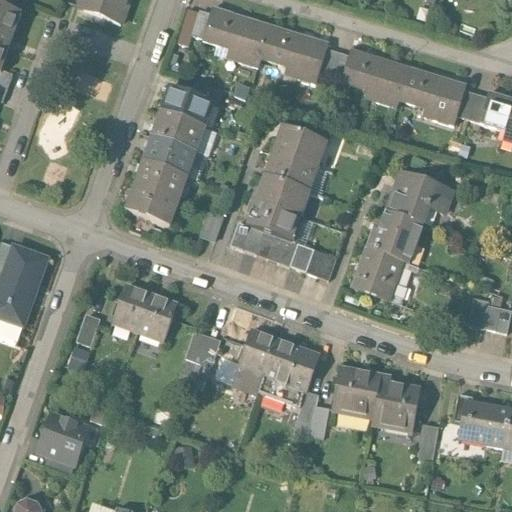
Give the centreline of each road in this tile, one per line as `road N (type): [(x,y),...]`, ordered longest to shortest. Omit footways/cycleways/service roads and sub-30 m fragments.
road 1 (residential): [(511,57),(492,64),(264,0)]
road 2 (residential): [(0,479),(88,238)]
road 3 (residential): [(149,66),(55,32),(0,178)]
road 4 (residential): [(319,320),(511,377)]
road 5 (residential): [(149,66),(88,238)]
road 6 (residential): [(208,281),(253,154)]
road 7 (residential): [(88,238),(208,281)]
